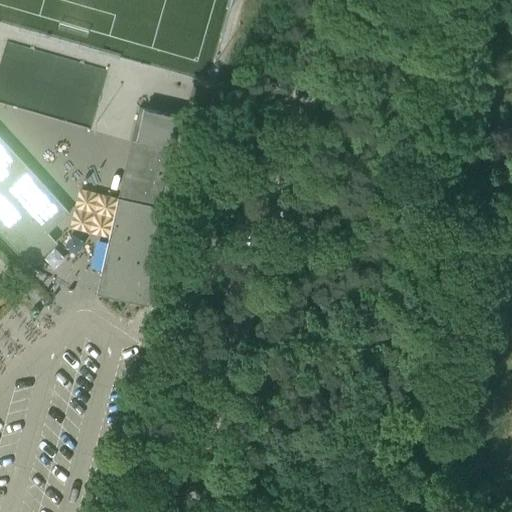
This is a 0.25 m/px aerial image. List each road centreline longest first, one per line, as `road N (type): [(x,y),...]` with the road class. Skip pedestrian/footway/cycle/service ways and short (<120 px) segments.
road 1 (unclassified): [(188,511),(329,0)]
road 2 (track): [(406,0),(456,68),(434,511)]
